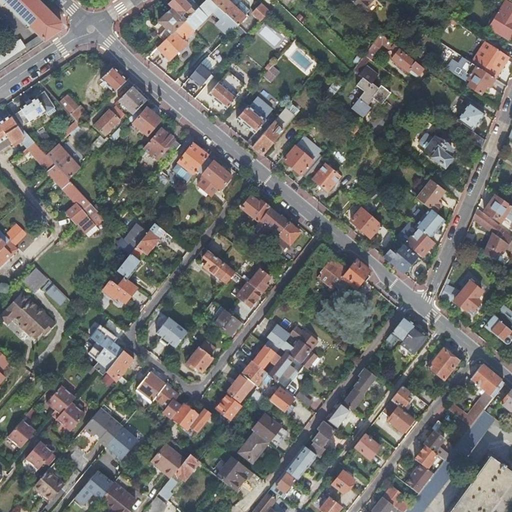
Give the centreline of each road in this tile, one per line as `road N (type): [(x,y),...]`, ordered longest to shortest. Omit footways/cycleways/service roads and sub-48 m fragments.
road 1 (residential): [(327,226),(201,387),(187,389),(132,346),(129,333),(258,168)]
road 2 (residential): [(444,324),(297,511)]
road 3 (residential): [(411,298),(267,485)]
road 4 (residential): [(511,102),(422,306)]
road 5 (residential): [(258,168),(90,28)]
road 6 (residential): [(478,352),(353,511)]
road 7 (track): [(0,402),(56,339),(59,323),(41,296)]
